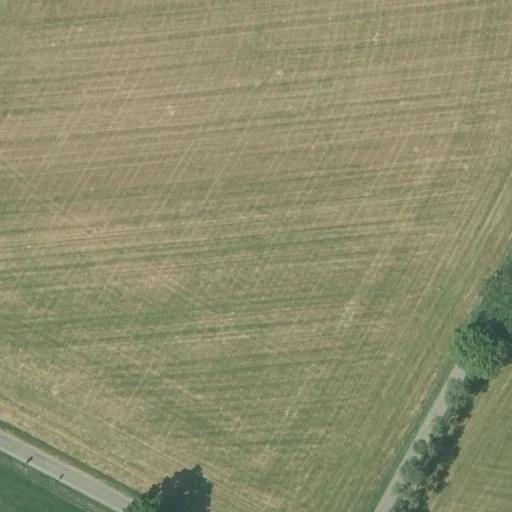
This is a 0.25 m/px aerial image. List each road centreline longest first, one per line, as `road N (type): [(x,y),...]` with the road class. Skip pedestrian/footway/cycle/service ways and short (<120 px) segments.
road 1 (unclassified): [(383,511),(511,286)]
road 2 (unclassified): [(122,511),(0,450)]
